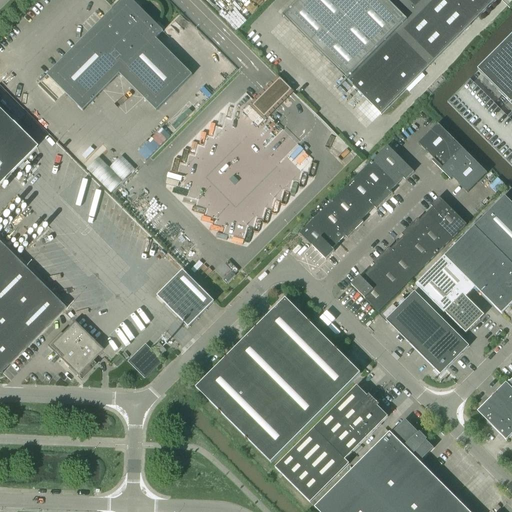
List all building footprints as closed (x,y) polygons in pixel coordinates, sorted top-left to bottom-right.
[(131,0),(122,0),(47,75),(83,111),(119,75),(156,111),(192,76),(156,39),(163,32),(131,0)] [(300,0),(292,8),(283,17),(381,115),(406,90),(409,93),(425,77),(422,74),(495,0),(300,0)] [(511,35),(477,71),(490,84),(511,105),(511,103),(511,35)] [(274,86),(269,90),(280,101),(285,96),(274,86)] [(249,107),(243,112),(258,127),(263,121),(265,119),(251,105),(249,107)] [(0,112),(0,183),(36,148),(0,112)] [(441,171),(462,149),(438,124),(418,144),(433,160),(432,162),(441,171)] [(372,161),(397,185),(403,179),(405,181),(414,172),(387,146),(372,161)] [(462,149),(441,171),(450,180),(452,178),(467,194),(487,174),(462,149)] [(98,158),(87,169),(102,185),(111,193),(134,170),(121,157),(109,169),(98,158)] [(390,192),(397,185),(372,161),(358,176),(384,202),(392,194),(390,192)] [(376,210),(384,202),(358,176),(343,190),(368,214),(374,208),(376,210)] [(361,221),(368,214),(343,190),(329,205),(355,231),(363,223),(361,221)] [(474,227),(511,265),(511,204),(505,197),(474,227)] [(426,215),(452,240),(467,225),(439,198),(431,206),(432,208),(426,215)] [(347,239),(355,231),(329,205),(314,219),(339,243),(345,237),(347,239)] [(437,255),(452,240),(426,215),(420,221),(418,219),(410,227),(437,255)] [(332,250),(339,243),(314,219),(299,234),(312,246),(312,247),(326,260),(334,252),(332,250)] [(423,269),(437,255),(410,227),(402,235),(403,237),(397,244),(423,269)] [(502,314),(511,303),(511,265),(474,227),(444,257),(475,288),(502,314)] [(0,374),(1,375),(1,373),(65,309),(0,243),(0,374)] [(408,284),(423,269),(397,244),(391,250),(389,248),(381,256),(408,284)] [(394,298),(408,284),(381,256),(372,264),(374,266),(368,273),(394,298)] [(444,313),(461,330),(466,334),(470,330),(484,316),(480,312),(466,297),(475,288),(444,257),(416,285),(444,314),(444,313)] [(188,328),(214,302),(197,286),(194,283),(183,271),(157,297),(188,328)] [(379,313),(394,298),(368,273),(362,279),(360,277),(351,286),(365,299),(379,313)] [(469,347),(414,293),(386,321),(440,375),(469,347)] [(285,299),(196,389),(271,464),(360,374),(285,299)] [(47,347),(60,360),(85,335),(74,323),(62,335),(60,334),(47,347)] [(85,335),(60,360),(77,377),(81,381),(93,369),(89,365),(102,351),(85,335)] [(162,355),(166,351),(159,344),(155,348),(162,355)] [(145,345),(128,362),(145,379),(162,362),(145,345)] [(112,363),(112,364),(116,368),(124,360),(124,359),(120,355),(112,363)] [(511,389),(506,383),(484,405),(484,419),(506,441),(511,434),(511,389)] [(349,465),(345,460),(388,417),(377,407),(379,405),(369,395),(367,397),(357,386),(275,468),(310,504),(349,465)] [(315,508),(318,511),(468,511),(419,463),(433,449),(405,421),(391,435),(389,433),(315,508)]
